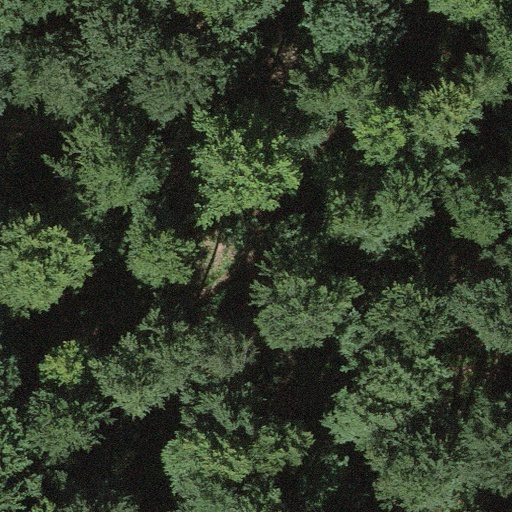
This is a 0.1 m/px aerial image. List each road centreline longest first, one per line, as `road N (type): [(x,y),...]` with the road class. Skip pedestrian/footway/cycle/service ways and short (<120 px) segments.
road 1 (track): [(0,377),(164,298),(211,264),(511,3)]
road 2 (track): [(0,130),(511,3)]
